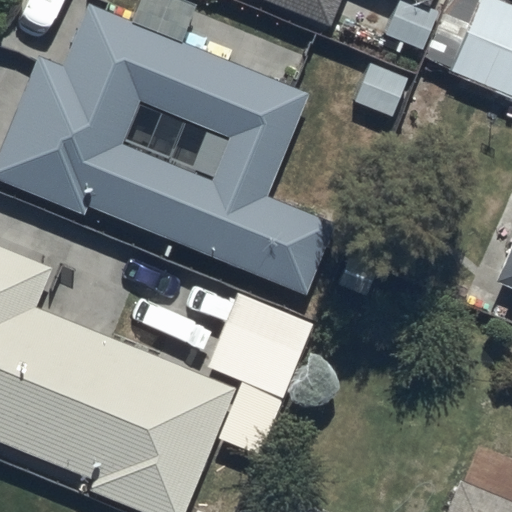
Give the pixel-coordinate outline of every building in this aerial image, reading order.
[(333,0),(393,0),(380,31),(420,49),(438,10),(425,4),(426,0),(255,0),(323,26),(333,0)] [(511,2),(506,0),(470,0),(443,74),(511,100),(511,2)] [(57,65),(32,57),(0,134),(0,182),(78,214),(81,206),(296,293),(327,217),(262,191),(302,92),(80,3),(57,65)] [(511,223),(489,280),(511,289),(511,223)] [(46,265),(0,246),(0,443),(87,480),(82,491),(134,511),(180,511),(230,386),(30,307),(46,265)] [(511,511),(511,504),(456,481),(442,511),(511,511)]
